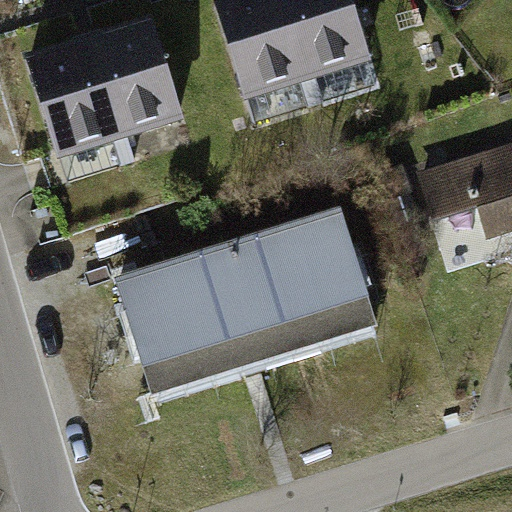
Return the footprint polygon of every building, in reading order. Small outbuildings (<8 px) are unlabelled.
[(282,0),(217,0),(246,96),(306,78),(282,0)] [(348,0),(283,0),(307,78),(367,60),(348,0)] [(146,16),(86,34),(117,138),(177,120),(146,16)] [(85,34),(25,52),(57,156),(117,138),(85,34)] [(511,156),(414,188),(429,236),(476,222),(489,265),(511,257),(511,156)] [(115,295),(152,412),(377,340),(339,223),(115,295)]
